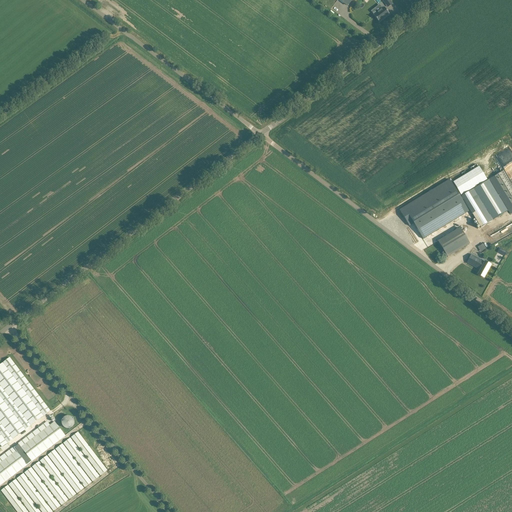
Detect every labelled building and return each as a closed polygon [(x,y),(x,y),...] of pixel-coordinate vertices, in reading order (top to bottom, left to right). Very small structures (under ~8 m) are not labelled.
[(384,7),(374,15),(379,22),(390,15),(384,7)] [(503,166),(509,163),(508,160),(511,158),(509,154),(499,160),(503,166)] [(489,179),(510,214),(511,213),(511,185),(503,171),(489,179)] [(449,180),(400,210),(409,226),(414,223),(423,239),(469,212),(449,180)] [(507,211),(488,180),(474,188),(493,220),(507,211)] [(492,220),(473,189),(461,196),(481,227),(492,220)] [(462,228),(439,240),(447,257),(471,245),(462,228)] [(483,244),(478,247),(481,252),(487,249),(483,244)] [(500,248),(498,252),(505,256),(508,252),(500,248)] [(470,258),(467,263),(478,268),(479,267),(481,268),(478,275),(484,278),(491,265),(485,262),(484,263),(482,261),(477,258),(475,261),(470,258)] [(9,358),(3,363),(43,416),(50,411),(9,358)] [(3,363),(0,364),(0,384),(31,425),(43,416),(3,363)] [(0,384),(0,396),(25,429),(31,425),(0,384)] [(0,421),(13,439),(26,430),(0,396),(0,421)] [(73,418),(72,417),(70,416),(68,416),(66,416),(64,417),(63,418),(62,419),(62,421),(62,423),(62,424),(62,426),(63,427),(64,428),(66,429),(69,429),(71,428),(72,427),(74,426),(74,424),(75,423),(74,421),(74,419),(73,418)] [(0,421),(0,433),(8,443),(13,439),(0,421)] [(17,451),(0,463),(0,485),(65,436),(55,422),(40,433),(21,447),(18,443),(13,447),(17,451)] [(71,437),(100,475),(107,470),(78,432),(71,437)] [(64,443),(92,481),(99,476),(70,438),(64,443)] [(56,449),(85,487),(92,482),(63,444),(56,449)] [(48,455),(77,493),(84,488),(55,450),(48,455)] [(40,461),(69,499),(76,494),(47,456),(40,461)] [(32,467),(61,505),(68,500),(39,462),(32,467)] [(25,473),(54,511),(61,506),(31,468),(25,473)] [(17,479),(42,511),(52,511),(53,511),(24,474),(17,479)] [(9,485),(29,511),(40,511),(16,479),(9,485)] [(1,491),(17,511),(28,511),(8,485),(1,491)]
